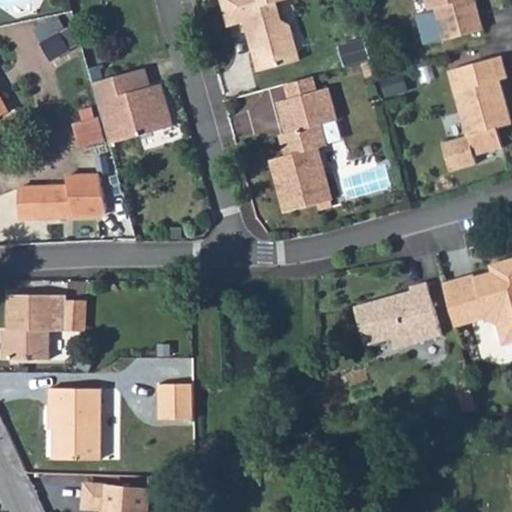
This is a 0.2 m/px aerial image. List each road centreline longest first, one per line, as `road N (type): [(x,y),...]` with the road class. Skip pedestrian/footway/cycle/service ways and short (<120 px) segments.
road 1 (residential): [(238,257),(306,251),(511,195)]
road 2 (residential): [(168,0),(238,257)]
road 3 (residential): [(0,261),(238,257)]
